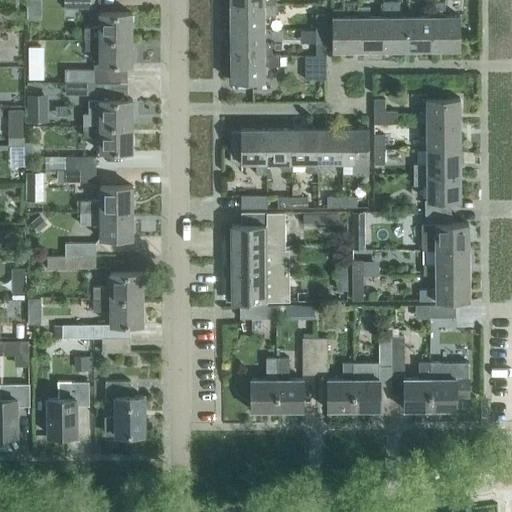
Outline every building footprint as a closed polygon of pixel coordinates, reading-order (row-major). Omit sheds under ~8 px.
[(408,49),(408,15),(399,15),(399,0),(383,0),(383,15),(383,49),(408,49)] [(264,29),(264,15),(276,15),(276,4),(230,4),(230,29),(264,29)] [(383,49),(383,15),(369,15),(369,5),(358,5),(358,15),(358,49),(383,49)] [(459,15),(444,15),(444,6),(433,6),(433,15),(434,49),(459,49),(459,15)] [(358,49),(358,15),(344,15),(344,8),(333,8),(333,15),(332,15),(332,49),(358,49)] [(99,12),(99,26),(84,26),(84,38),(132,38),(132,12),(99,12)] [(326,28),(326,13),(315,13),(315,28),(326,28)] [(434,49),(433,15),(408,15),(408,49),(434,49)] [(327,44),(326,28),(315,28),(316,43),(327,44)] [(264,43),(264,29),(230,29),(231,54),(272,54),(272,43),(264,43)] [(132,64),(132,38),(84,38),(84,50),(99,50),(99,64),(132,64)] [(265,80),(265,65),(280,65),(280,54),(272,54),(231,54),(231,80),(265,80)] [(327,79),(327,55),(305,55),(305,79),(327,79)] [(28,61),(28,70),(42,69),(42,61),(28,61)] [(65,69),(65,81),(96,81),(95,69),(65,69)] [(96,94),(96,82),(96,81),(65,81),(65,94),(96,94)] [(43,121),(43,95),(27,95),(27,121),(43,121)] [(397,123),(397,110),(384,110),(384,98),(374,98),(374,123),(397,123)] [(426,98),(426,112),(418,112),(418,123),(460,123),(460,98),(426,98)] [(132,99),(127,99),(99,99),(99,112),(83,112),(83,125),(132,124),(132,99)] [(460,149),(460,123),(418,123),(418,134),(426,134),(426,149),(460,149)] [(132,150),(132,124),(83,125),(83,136),(99,136),(99,150),(132,150)] [(317,161),(317,127),(292,128),(292,162),(293,162),(306,161),(306,171),(318,171),(318,161),(317,161)] [(342,161),(342,127),(317,127),(317,161),(318,161),(342,161)] [(368,127),(342,127),(342,161),(353,161),(353,175),(368,175),(368,161),(368,127)] [(267,162),(267,128),(241,128),(241,131),(231,131),(231,162),(256,162),(256,174),(267,174),(267,162)] [(292,162),(292,128),(267,128),(267,162),(281,162),(281,170),(293,170),(293,162),(292,162)] [(385,149),(385,134),(375,134),(375,149),(385,149)] [(23,145),(23,136),(9,136),(9,145),(23,145)] [(385,164),(385,149),(375,149),(375,164),(385,164)] [(460,174),(460,149),(426,149),(427,163),(414,163),(414,174),(460,174)] [(96,168),(96,155),(65,156),(65,165),(65,168),(96,168)] [(52,166),(65,165),(65,156),(52,156),(52,166)] [(96,180),(96,168),(65,168),(65,181),(96,180)] [(460,199),(460,174),(414,174),(414,185),(427,185),(427,199),(425,199),(425,212),(451,211),(451,200),(460,199)] [(99,185),(99,199),(80,199),(80,211),(133,211),(132,185),(99,185)] [(42,186),(26,186),(26,200),(42,200),(42,186)] [(241,207),(267,207),(267,194),(241,195),(241,207)] [(343,206),(343,195),(327,195),(327,207),(343,206)] [(357,206),(357,195),(343,195),(343,206),(357,206)] [(292,207),(292,196),(278,196),(278,207),(292,207)] [(308,207),(307,196),(292,196),(292,207),(308,207)] [(133,237),(133,211),(80,211),(80,223),(100,223),(100,237),(133,237)] [(451,223),(451,211),(425,212),(425,223),(435,223),(435,238),(422,238),(422,249),(435,249),(469,249),(468,223),(451,223)] [(285,249),(285,212),(241,212),(241,224),(231,224),(232,301),(266,300),(266,299),(289,299),(289,249),(285,249)] [(339,223),(339,212),(303,212),(303,223),(339,223)] [(38,213),(29,221),(37,231),(47,222),(38,213)] [(364,248),(364,233),(353,233),(353,245),(353,248),(364,248)] [(96,254),(96,242),(65,242),(65,255),(96,254)] [(469,274),(469,249),(435,249),(435,274),(469,274)] [(96,267),(96,254),(65,255),(47,255),(47,267),(96,267)] [(363,264),(363,260),(352,260),(352,275),(363,275),(363,264)] [(363,264),(363,275),(378,275),(378,264),(363,264)] [(27,267),(13,267),(13,277),(27,277),(27,267)] [(347,299),(347,267),(336,268),(336,299),(347,299)] [(110,272),(110,285),(94,285),(94,298),(143,298),(143,272),(110,272)] [(469,299),(469,274),(435,274),(435,288),(419,288),(419,300),(469,299)] [(363,299),(363,275),(352,275),(352,299),(363,299)] [(143,298),(94,298),(92,298),(92,309),(110,309),(110,324),(143,323),(143,298)] [(467,316),(467,304),(430,305),(430,316),(467,316)] [(286,318),(304,318),(304,305),(297,305),(286,305),(286,318)] [(274,317),(274,306),(242,306),(242,318),(274,317)] [(106,337),(106,324),(63,324),(63,328),(53,328),(54,337),(102,336),(102,337),(106,337)] [(130,351),(130,336),(106,337),(102,337),(102,351),(130,351)] [(379,409),(379,386),(391,385),(391,373),(391,336),(379,336),(379,361),(353,361),(353,409),(379,409)] [(404,373),(404,336),(391,336),(391,373),(404,373)] [(315,373),(315,337),(303,337),(302,373),(315,373)] [(328,373),(328,337),(315,337),(315,373),(328,373)] [(87,355),(74,355),(74,365),(87,365),(87,355)] [(277,410),(277,377),(276,377),(276,356),(266,356),(266,377),(251,377),(251,410),(277,410)] [(353,409),(353,361),(342,361),(342,377),(327,377),(328,409),(353,409)] [(430,409),(430,361),(419,361),(419,376),(404,377),(404,409),(430,409)] [(469,376),(455,376),(440,376),(440,361),(430,361),(430,409),(456,409),(456,395),(469,395),(469,376)] [(302,377),(277,377),(277,410),(302,409),(302,377)] [(115,398),(115,416),(105,416),(106,433),(144,433),(143,395),(130,395),(130,380),(105,380),(105,399),(115,398)] [(76,405),(89,405),(89,381),(59,381),(59,397),(47,397),(48,433),(76,433),(76,405)] [(17,405),(30,405),(29,383),(0,383),(0,433),(17,433),(17,405)]
